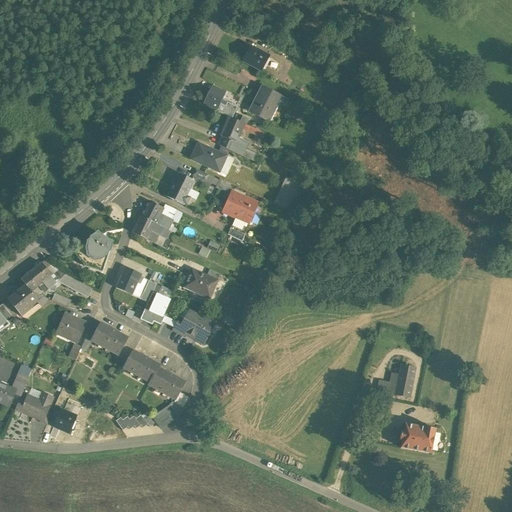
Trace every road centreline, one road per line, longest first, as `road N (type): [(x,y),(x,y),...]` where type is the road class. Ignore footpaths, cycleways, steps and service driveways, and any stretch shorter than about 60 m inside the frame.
road 1 (residential): [(0,445),(84,450),(187,439),(197,373),(183,354),(101,308),(130,204),(114,180)]
road 2 (secondary): [(225,0),(160,127),(114,180)]
road 3 (track): [(421,407),(442,420),(444,440),(435,461),(409,482),(394,442),(411,413)]
road 4 (track): [(187,439),(331,495)]
road 5 (secondary): [(114,180),(0,278)]
